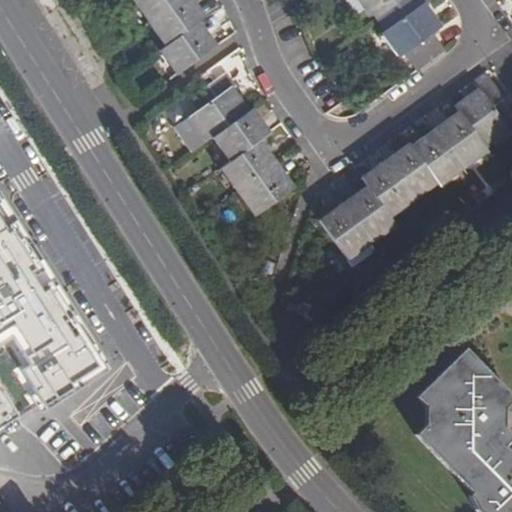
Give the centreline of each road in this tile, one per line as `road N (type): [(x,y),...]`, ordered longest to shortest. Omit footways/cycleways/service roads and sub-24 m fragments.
road 1 (residential): [(228,364),(0,5)]
road 2 (residential): [(464,0),(491,37),(334,148),(274,70),(248,0)]
road 3 (residential): [(228,364),(51,504),(30,492),(0,494)]
road 4 (residential): [(341,511),(274,436),(228,364)]
